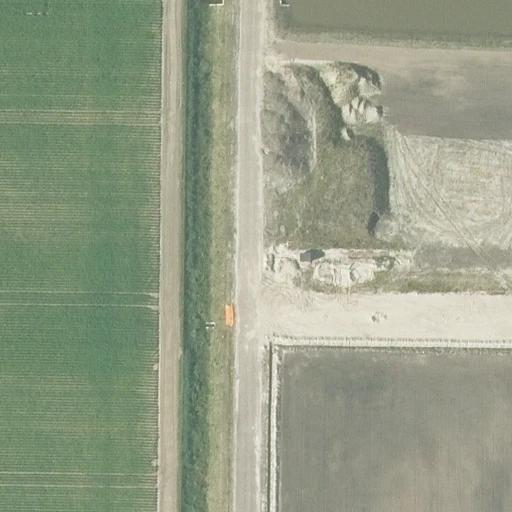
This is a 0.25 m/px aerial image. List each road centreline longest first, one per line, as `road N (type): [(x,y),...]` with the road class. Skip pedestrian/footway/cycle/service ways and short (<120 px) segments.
road 1 (residential): [(247,331),(250,0)]
road 2 (residential): [(247,331),(511,330)]
road 3 (residential): [(245,511),(247,331)]
